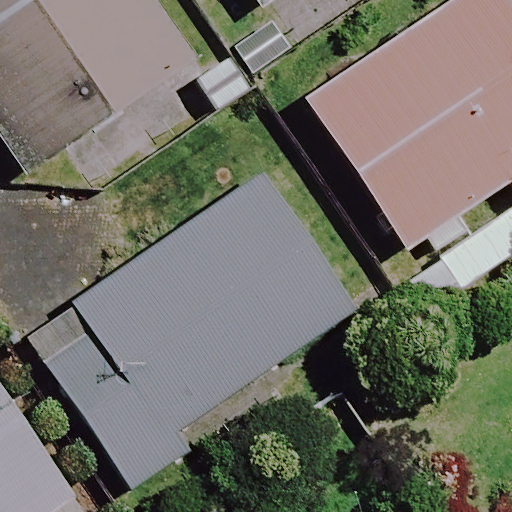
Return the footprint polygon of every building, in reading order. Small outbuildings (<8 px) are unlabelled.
[(196,65),(151,0),(0,0),(0,140),(28,181),(196,65)] [(248,0),(261,19),(289,0),(248,0)] [(468,0),(306,110),(423,282),(399,298),(429,343),(476,312),(465,295),(511,263),(511,4),(509,0),(468,0)] [(367,307),(277,172),(29,339),(119,473),(367,307)] [(0,511),(60,511),(71,505),(0,399),(0,511)]
